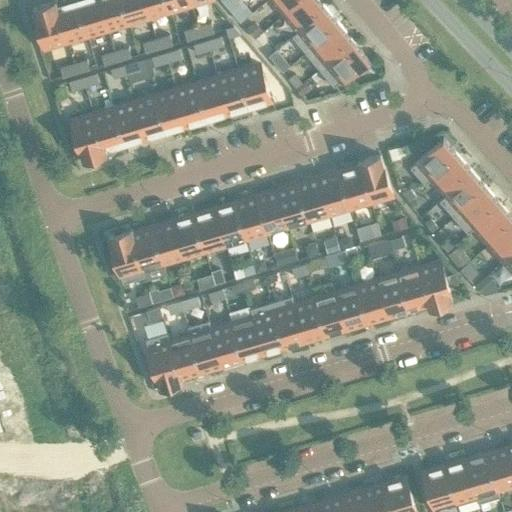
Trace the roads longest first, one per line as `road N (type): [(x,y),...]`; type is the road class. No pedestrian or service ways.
road 1 (residential): [(435,101),(55,214)]
road 2 (residential): [(511,321),(134,434)]
road 3 (residential): [(181,511),(511,410)]
road 4 (residential): [(55,214),(134,434)]
road 5 (residential): [(0,57),(55,214)]
road 6 (residential): [(435,101),(349,0)]
road 7 (secondary): [(427,0),(511,89)]
